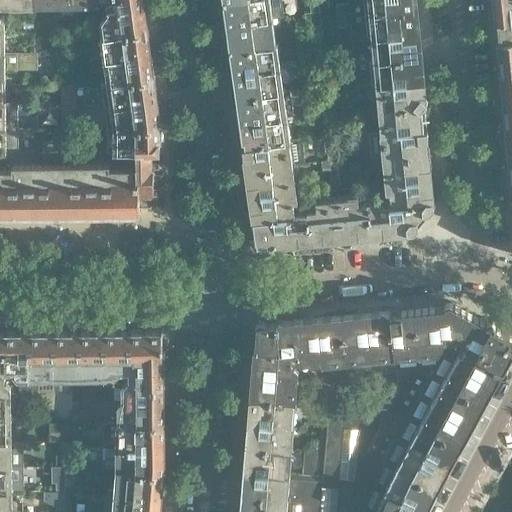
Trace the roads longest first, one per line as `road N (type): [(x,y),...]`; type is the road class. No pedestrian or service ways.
road 1 (residential): [(210,291),(186,0)]
road 2 (residential): [(460,276),(443,0)]
road 3 (residential): [(210,291),(460,276)]
road 4 (residential): [(206,511),(210,291)]
road 5 (residential): [(0,302),(210,291)]
road 6 (residential): [(511,404),(453,511)]
